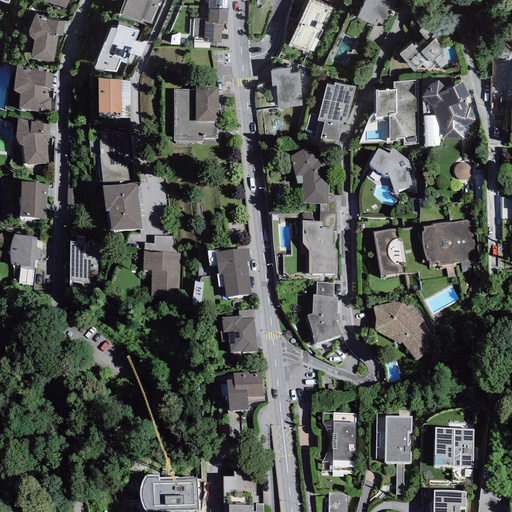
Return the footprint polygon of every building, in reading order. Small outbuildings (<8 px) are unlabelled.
[(43,0),(66,10),(70,0),(43,0)] [(126,0),(121,13),(141,22),(142,19),(151,22),(160,0),(126,0)] [(228,0),(208,0),(208,19),(194,18),(193,36),(204,36),(203,42),(221,42),(221,30),(223,30),(223,23),(226,23),(228,0)] [(364,0),(357,16),(376,24),(378,21),(384,24),(395,0),(402,0),(364,0)] [(328,10),(311,2),(293,41),(310,49),(328,10)] [(414,45),(411,43),(400,53),(414,70),(422,62),(429,69),(436,63),(442,69),(461,67),(454,41),(440,45),(434,39),(443,31),(426,11),(416,20),(422,27),(419,30),(430,43),(428,44),(424,40),(418,46),(416,43),(414,45)] [(56,19),(29,12),(21,31),(28,39),(27,57),(51,61),(56,19)] [(139,30),(119,22),(105,52),(127,61),(139,30)] [(289,67),(270,69),(272,85),(276,84),(278,108),(303,105),(299,72),(290,73),(289,67)] [(47,78),(17,76),(14,117),(44,116),(47,78)] [(120,78),(98,79),(99,116),(122,115),(120,78)] [(418,81),(393,81),(393,88),(389,89),(389,88),(385,88),(385,89),(375,89),(376,116),(389,115),(390,140),(396,140),(396,138),(403,137),(403,145),(418,144),(418,81)] [(426,89),(421,97),(426,100),(431,106),(442,129),(441,139),(464,138),(464,127),(475,121),(469,108),(467,109),(463,100),(469,97),(462,81),(446,90),(437,81),(430,86),(426,89)] [(334,85),(327,84),(319,119),(325,121),(321,137),(338,141),(343,121),(346,122),(355,87),(334,82),(334,85)] [(217,88),(173,88),(174,142),(218,142),(217,88)] [(45,128),(14,125),(11,148),(17,149),(21,166),(45,166),(45,128)] [(131,131),(98,133),(102,188),(134,183),(131,131)] [(303,156),(290,163),(297,190),(303,189),(301,209),(327,208),(327,184),(325,183),(324,165),(317,166),(315,156),(303,156)] [(379,157),(378,157),(370,171),(370,172),(385,181),(389,181),(394,195),(412,191),(408,173),(411,171),(408,165),(393,156),(389,161),(379,157)] [(466,182),(468,181),(470,179),(471,176),(471,173),(470,170),(469,167),(466,166),(463,165),(460,165),(457,166),(455,169),(454,171),(454,174),(454,177),(456,179),(458,181),(460,182),(463,182),(466,182)] [(45,188),(16,187),(15,224),(45,225),(45,188)] [(131,188),(95,194),(103,239),(139,233),(131,188)] [(433,231),(423,234),(425,238),(423,239),(422,243),(422,248),(423,254),(425,260),(427,266),(429,265),(430,270),(439,268),(440,271),(477,260),(471,224),(467,225),(467,223),(433,229),(433,231)] [(308,280),(337,279),(337,256),(333,251),(333,232),(322,232),(322,227),(302,229),(302,249),(309,257),(308,280)] [(400,233),(374,239),(380,281),(406,276),(400,233)] [(29,243),(8,241),(6,270),(27,272),(29,243)] [(105,252),(90,245),(87,249),(70,250),(69,286),(91,286),(91,277),(92,277),(92,274),(97,275),(97,270),(98,266),(105,252)] [(244,255),(212,260),(218,304),(250,299),(244,255)] [(179,257),(143,257),(143,277),(151,277),(151,303),(179,303),(179,257)] [(333,287),(316,288),(317,302),(313,302),(312,322),(308,323),(313,344),(312,344),(314,351),(341,342),(336,326),(341,324),(339,318),(337,318),(337,301),(333,301),(333,287)] [(434,350),(418,329),(425,322),(408,301),(374,312),(373,315),(375,324),(374,334),(402,346),(416,365),(434,350)] [(240,321),(220,323),(222,338),(228,338),(230,358),(257,355),(253,323),(241,324),(240,321)] [(264,400),(261,377),(233,381),(233,386),(226,387),(229,416),(249,414),(247,402),(264,400)] [(356,417),(330,416),(329,472),(355,473),(356,417)] [(412,423),(385,423),(384,469),(411,470),(411,458),(410,458),(410,452),(408,452),(408,438),(412,438),(412,423)] [(473,434),(435,435),(434,473),(472,471),(473,434)] [(223,474),(223,492),(255,493),(256,474),(223,474)] [(198,511),(197,486),(157,489),(157,485),(147,486),(145,490),(143,495),(142,501),(142,505),(143,511),(142,511),(198,511)] [(334,497),(329,497),(328,511),(346,511),(347,497),(344,497),(334,497)] [(464,511),(465,497),(434,498),(433,511),(464,511)]
